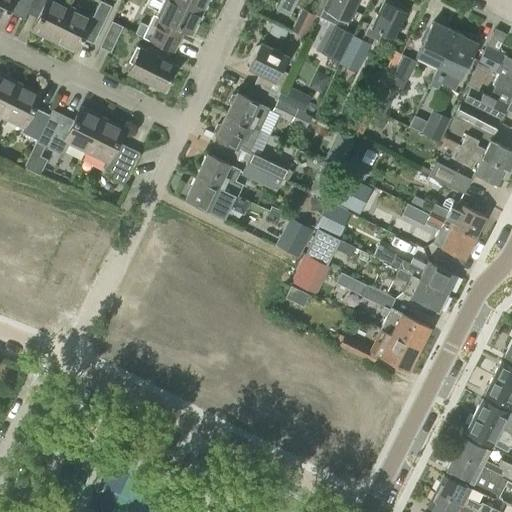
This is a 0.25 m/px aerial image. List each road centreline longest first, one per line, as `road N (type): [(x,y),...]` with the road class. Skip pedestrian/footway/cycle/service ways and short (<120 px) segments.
road 1 (residential): [(346,511),(54,356)]
road 2 (residential): [(368,511),(484,278),(511,248)]
road 3 (residential): [(54,356),(74,350),(180,128)]
road 4 (residential): [(180,128),(0,48)]
road 5 (residential): [(180,128),(243,0)]
